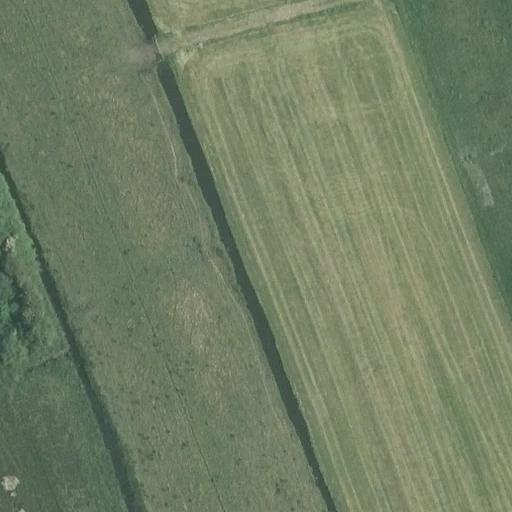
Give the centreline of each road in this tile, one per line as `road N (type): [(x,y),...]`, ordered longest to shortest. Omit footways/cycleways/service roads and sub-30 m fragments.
road 1 (track): [(328,0),(467,511)]
road 2 (track): [(134,57),(335,0)]
